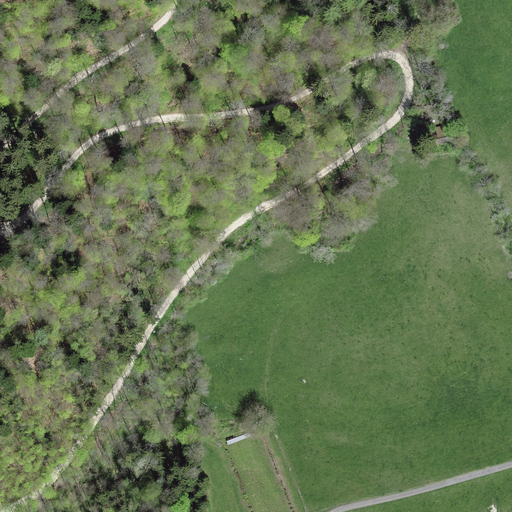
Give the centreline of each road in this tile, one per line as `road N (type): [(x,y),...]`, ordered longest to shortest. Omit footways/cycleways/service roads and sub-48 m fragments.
road 1 (track): [(7,511),(71,456),(170,300),(217,242),(392,123),(409,78),(404,61),(381,53),(276,107),(111,131),(82,148),(27,216),(0,229)]
road 2 (track): [(0,149),(85,73),(164,20),(175,0)]
